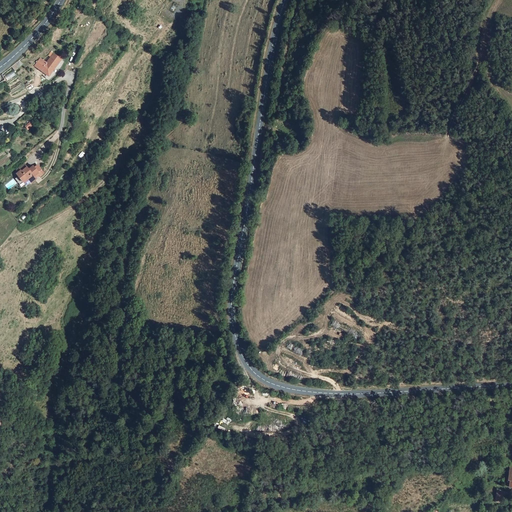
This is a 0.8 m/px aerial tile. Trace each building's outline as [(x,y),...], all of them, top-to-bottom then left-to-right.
[(40,60),(35,66),(48,77),(61,61),(51,53),(48,57),(50,59),(46,64),(40,60)] [(27,130),(34,126),(31,121),(24,126),(27,130)] [(23,165),(15,171),(16,173),(19,171),(20,173),(23,170),(27,170),(23,165)] [(16,173),(14,175),(21,183),(25,180),(28,184),(30,183),(31,184),(34,182),(35,179),(33,177),(37,174),(33,169),(31,167),(27,170),(23,170),(20,173),(19,171),(16,173)] [(511,491),(496,490),(494,500),(496,500),(501,500),(505,500),(508,499),(510,497),(511,496),(511,491)]
